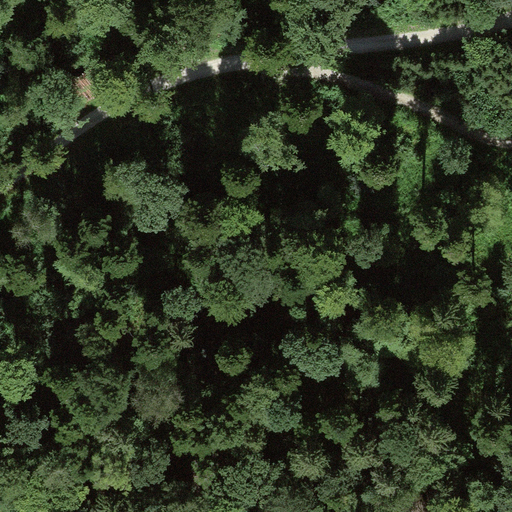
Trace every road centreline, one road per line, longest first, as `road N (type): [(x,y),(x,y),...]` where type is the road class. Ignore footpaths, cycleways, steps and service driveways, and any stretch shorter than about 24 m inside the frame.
road 1 (track): [(511,19),(222,83),(0,203)]
road 2 (track): [(325,59),(511,131)]
